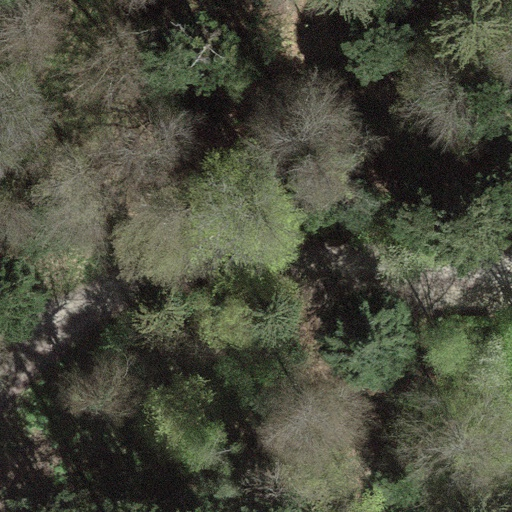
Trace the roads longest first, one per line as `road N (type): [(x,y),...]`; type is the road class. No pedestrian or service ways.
road 1 (track): [(47,295),(151,257),(248,254),(511,273)]
road 2 (track): [(0,406),(47,295)]
